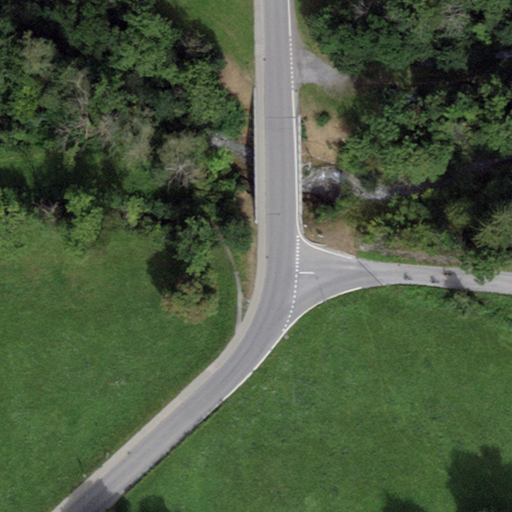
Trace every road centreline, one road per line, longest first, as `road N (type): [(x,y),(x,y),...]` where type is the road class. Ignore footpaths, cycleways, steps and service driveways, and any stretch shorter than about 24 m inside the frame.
road 1 (tertiary): [(282,273),(271,320),(237,366),(77,511)]
road 2 (tertiary): [(273,0),(282,273)]
road 3 (unclassified): [(282,273),(511,285)]
road 4 (track): [(275,40),(309,71),(343,85),(375,90),(473,79)]
